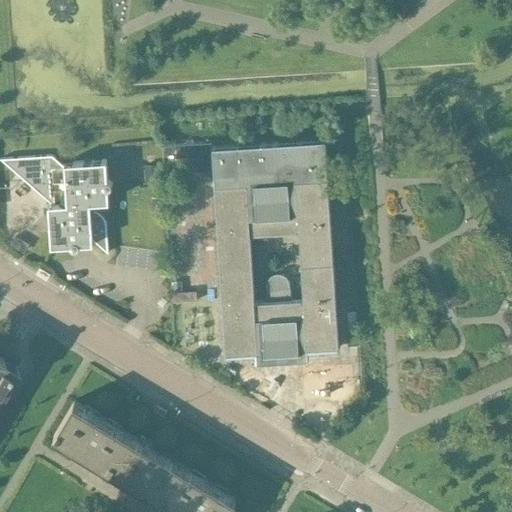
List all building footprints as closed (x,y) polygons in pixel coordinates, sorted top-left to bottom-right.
[(339,0),(339,4),(403,19),(465,14),(481,0),(339,0)] [(258,352),(258,350),(306,347),(306,349),(339,347),(325,139),(212,146),(226,354),(258,352)] [(105,159),(69,162),(68,162),(65,166),(52,155),(0,158),(52,203),(49,208),(51,245),(89,243),(93,238),(108,252),(106,223),(106,221),(105,219),(104,217),(103,215),(102,214),(100,212),(98,211),(95,210),(93,209),(91,209),(90,202),(105,201),(108,197),(105,159)] [(346,335),(347,346),(358,345),(357,334),(346,335)] [(0,390),(15,365),(0,355),(0,390)] [(127,432),(84,406),(74,400),(54,434),(107,466),(127,432)] [(181,465),(138,438),(127,432),(107,466),(160,499),(181,465)] [(227,511),(236,498),(191,471),(181,465),(160,499),(182,511),(227,511)]
